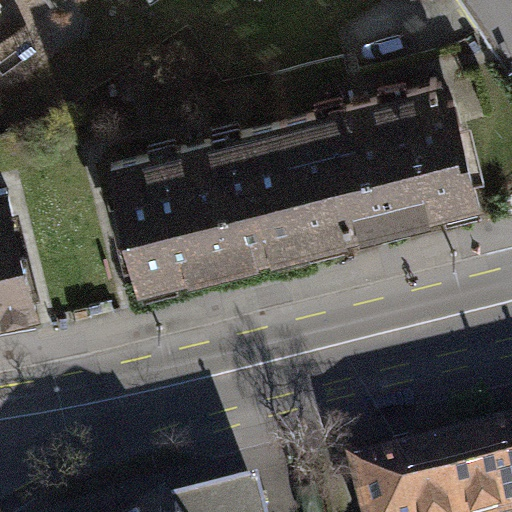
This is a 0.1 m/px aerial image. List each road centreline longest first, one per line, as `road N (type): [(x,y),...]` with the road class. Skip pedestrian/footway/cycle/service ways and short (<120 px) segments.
road 1 (primary): [(0,486),(511,339)]
road 2 (primary): [(511,276),(0,407)]
road 3 (primary): [(0,467),(511,345)]
road 4 (primary): [(511,284),(0,391)]
